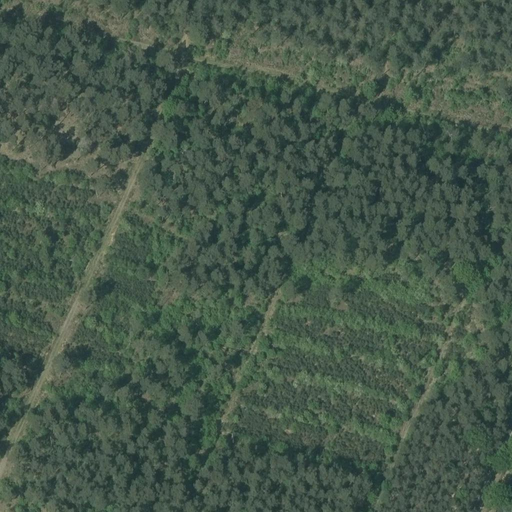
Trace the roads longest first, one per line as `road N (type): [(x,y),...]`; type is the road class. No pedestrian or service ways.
road 1 (track): [(0,455),(185,56)]
road 2 (track): [(367,511),(511,178)]
road 3 (track): [(185,56),(511,135)]
road 4 (track): [(0,11),(185,56)]
